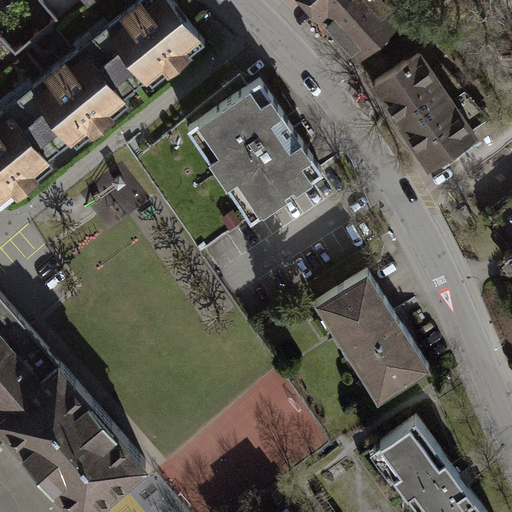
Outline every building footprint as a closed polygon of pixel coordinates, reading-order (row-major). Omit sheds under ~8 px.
[(43,0),(55,14),(50,19),(73,47),(77,43),(99,26),(79,0),(78,0),(43,0)] [(113,25),(98,37),(131,76),(142,67),(152,80),(204,37),(173,0),(130,0),(108,19),(113,25)] [(392,0),(308,0),(357,54),(404,13),(392,0)] [(16,46),(0,29),(0,107),(3,105),(32,80),(45,70),(22,42),(16,46)] [(66,128),(77,142),(130,98),(119,85),(131,76),(98,37),(83,50),(77,43),(73,47),(45,70),(32,80),(38,86),(23,98),(55,137),(66,128)] [(432,70),(419,50),(374,80),(430,162),(441,154),(446,162),(481,138),(473,130),(489,115),(441,64),(432,70)] [(322,165),(261,76),(190,125),(206,148),(219,139),(248,181),(235,190),(251,214),(286,190),(282,184),(293,176),(297,182),(322,165)] [(0,200),(2,202),(53,160),(43,147),(55,137),(23,98),(8,110),(3,105),(0,107),(0,200)] [(511,194),(488,215),(511,243),(511,250),(508,254),(511,259),(511,194)] [(224,218),(231,227),(241,220),(234,211),(224,218)] [(368,266),(316,299),(325,314),(331,310),(339,324),(335,327),(345,343),(349,340),(355,349),(350,352),(360,367),(365,364),(374,379),(369,382),(378,397),(431,363),(368,266)] [(0,417),(74,506),(79,511),(83,511),(146,460),(0,287),(0,417)] [(485,511),(422,415),(382,441),(427,511),(485,511)]
